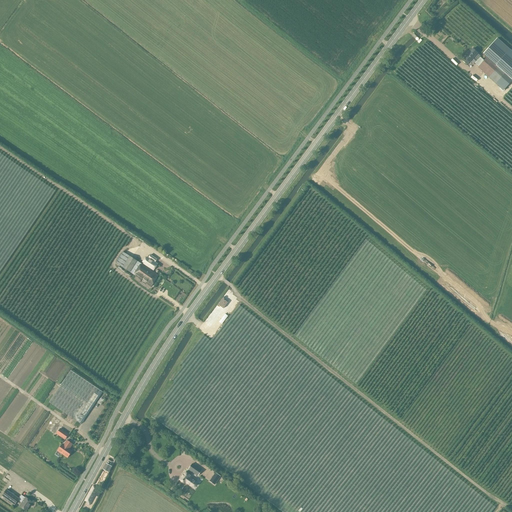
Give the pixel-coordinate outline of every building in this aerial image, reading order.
[(511,52),(496,39),(483,54),(487,57),(511,79),(511,52)] [(474,63),(479,57),(481,55),(473,48),(464,58),(462,61),(467,65),(469,62),(471,61),(474,63)] [(484,60),(479,57),(474,63),(478,67),(477,68),(503,91),(511,80),(511,79),(487,57),(484,60)] [(115,263),(130,273),(136,277),(134,279),(139,283),(141,280),(151,287),(159,276),(137,261),(122,252),(115,263)] [(143,264),(144,265),(154,271),(158,264),(155,262),(157,259),(150,254),(148,257),(146,257),(145,257),(142,262),(143,263),(143,264)] [(80,424),(102,392),(70,371),(48,403),(80,424)] [(56,421),(50,430),(56,434),(57,434),(65,439),(68,434),(60,429),(63,425),(56,421)] [(72,451),(68,449),(69,447),(70,448),(72,445),(66,441),(63,446),(62,445),(57,451),(67,458),(72,451)] [(0,461),(33,482),(45,462),(17,446),(18,449),(13,449),(13,450),(14,453),(7,455),(6,454),(0,453),(0,461)] [(202,470),(192,463),(188,469),(188,470),(187,472),(186,472),(185,471),(178,480),(180,481),(183,484),(184,483),(185,484),(186,483),(189,485),(189,486),(192,488),(195,487),(197,484),(196,481),(190,477),(191,476),(190,475),(192,472),(198,476),(202,470)] [(220,476),(215,473),(211,478),(216,482),(220,476)] [(89,505),(98,489),(94,486),(93,486),(85,500),(88,502),(87,504),(89,505)] [(6,489),(1,496),(14,506),(18,500),(21,503),(19,506),(26,511),(33,502),(25,497),(25,498),(21,495),(19,498),(6,489)]
